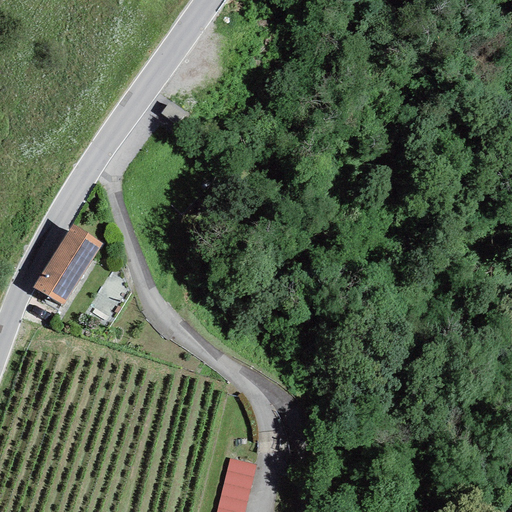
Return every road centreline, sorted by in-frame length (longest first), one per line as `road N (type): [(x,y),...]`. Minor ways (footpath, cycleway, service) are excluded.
road 1 (residential): [(102,150),(150,301),(182,335),(290,412),(307,511)]
road 2 (tertiary): [(102,150),(26,274),(0,347)]
road 3 (tertiary): [(209,0),(102,150)]
